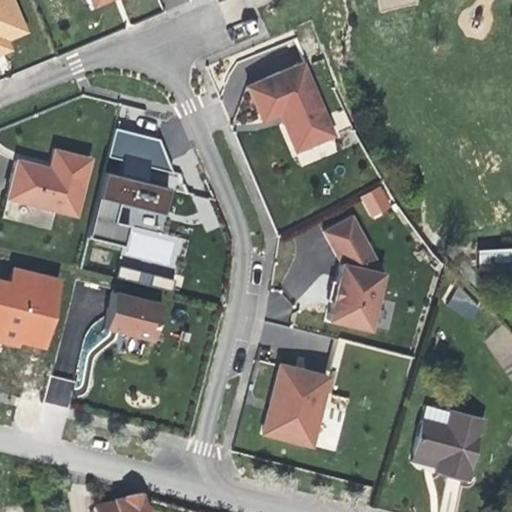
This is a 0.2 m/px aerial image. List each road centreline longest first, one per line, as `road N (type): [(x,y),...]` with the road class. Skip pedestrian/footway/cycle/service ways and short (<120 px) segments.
road 1 (residential): [(194,487),(242,253),(239,226),(168,65),(145,51),(116,52),(0,97)]
road 2 (unknown): [(33,449),(73,292),(136,303)]
road 3 (residential): [(194,487),(0,441)]
